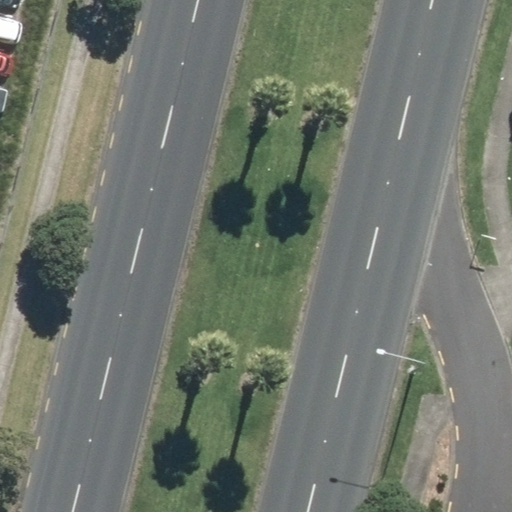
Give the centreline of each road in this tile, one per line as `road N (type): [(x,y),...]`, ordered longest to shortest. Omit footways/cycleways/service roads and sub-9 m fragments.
road 1 (primary): [(67,511),(194,0)]
road 2 (residential): [(403,142),(480,397),(477,511)]
road 3 (primary): [(403,142),(316,511)]
road 4 (primary): [(439,0),(403,142)]
